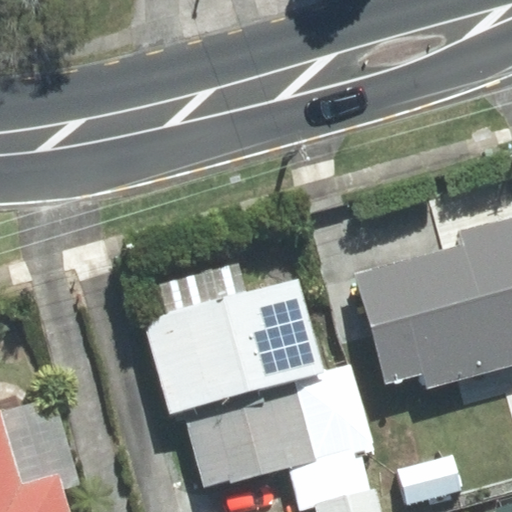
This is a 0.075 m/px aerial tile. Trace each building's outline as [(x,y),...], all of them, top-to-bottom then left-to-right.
[(511,247),(359,287),(383,382),(511,349),(511,247)] [(300,278),(153,320),(179,411),(326,369),(300,278)] [(346,376),(195,419),(214,485),(365,442),(346,376)] [(1,416),(0,416),(0,511),(66,511),(57,477),(23,487),(1,416)] [(431,447),(396,456),(410,511),(412,511),(445,504),(431,447)] [(361,457),(300,475),(308,504),(370,486),(361,457)] [(383,511),(378,492),(323,507),(324,511),(383,511)]
